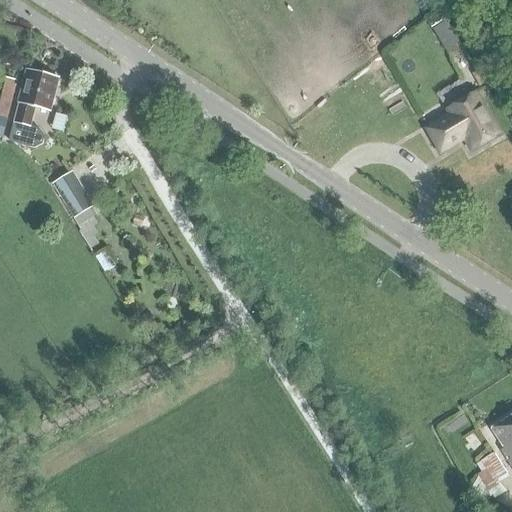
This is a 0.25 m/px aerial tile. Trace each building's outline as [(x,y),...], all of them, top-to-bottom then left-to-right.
[(25,71),(16,105),(17,105),(7,142),(32,149),(39,145),(41,137),(37,131),(28,128),(33,109),(48,113),(57,79),(25,71)] [(463,137),(471,150),(498,133),(474,93),(447,109),(450,115),(426,129),(440,151),(463,137)] [(93,207),(71,173),(51,185),(81,232),(79,233),(90,251),(99,245),(94,238),(98,236),(94,228),(98,226),(93,218),(95,217),(90,209),(93,207)] [(134,215),(131,226),(141,229),(144,218),(134,215)] [(142,316),(140,322),(142,327),(147,330),(152,328),(155,323),(153,317),(148,315),(142,316)] [(511,418),(491,432),(502,449),(498,452),(511,472),(511,418)] [(482,478),(469,487),(482,509),(490,497),(493,500),(505,493),(498,485),(506,480),(491,456),(475,467),(482,478)]
